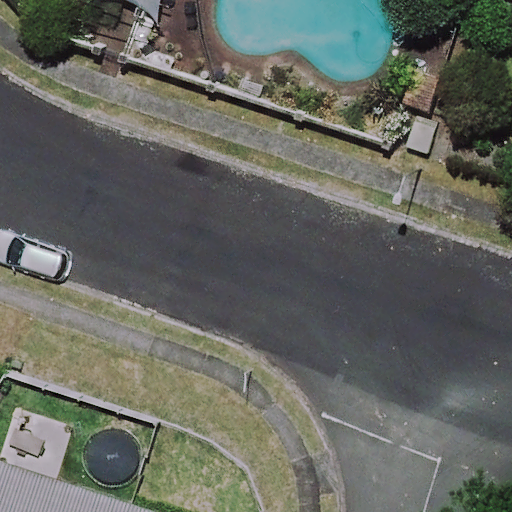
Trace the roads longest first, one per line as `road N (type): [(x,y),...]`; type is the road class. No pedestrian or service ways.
road 1 (residential): [(480,355),(24,183),(0,163)]
road 2 (residential): [(480,355),(426,511)]
